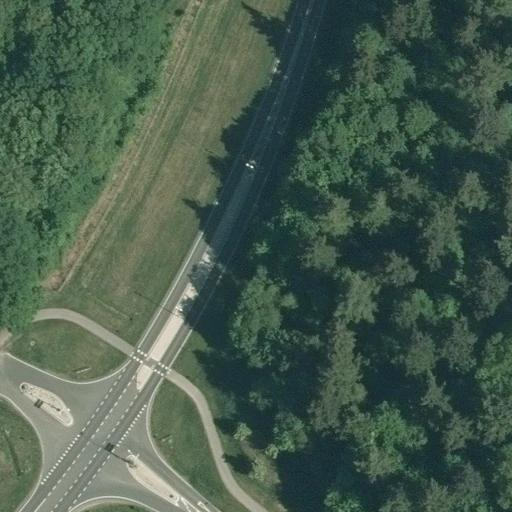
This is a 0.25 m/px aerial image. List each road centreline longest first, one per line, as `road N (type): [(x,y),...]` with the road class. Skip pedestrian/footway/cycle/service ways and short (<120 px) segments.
road 1 (primary): [(117,435),(214,276),(261,174),(268,127)]
road 2 (primary): [(268,127),(166,314),(96,419)]
road 3 (primary): [(268,127),(311,0)]
